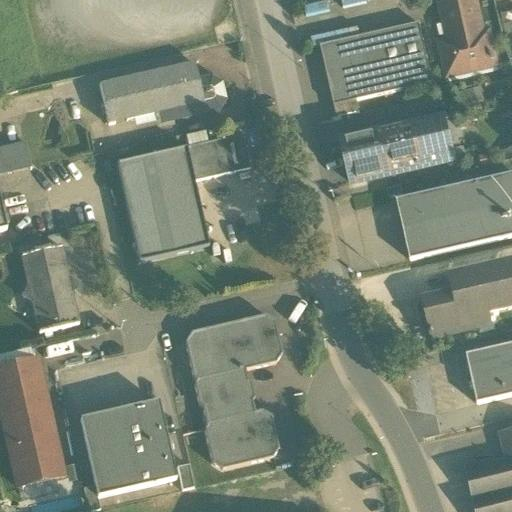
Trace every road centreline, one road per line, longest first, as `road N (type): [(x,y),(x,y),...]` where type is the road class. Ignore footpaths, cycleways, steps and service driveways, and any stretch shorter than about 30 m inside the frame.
road 1 (residential): [(334,281),(270,0)]
road 2 (residential): [(423,511),(356,363),(334,281)]
road 3 (residential): [(334,281),(131,327)]
